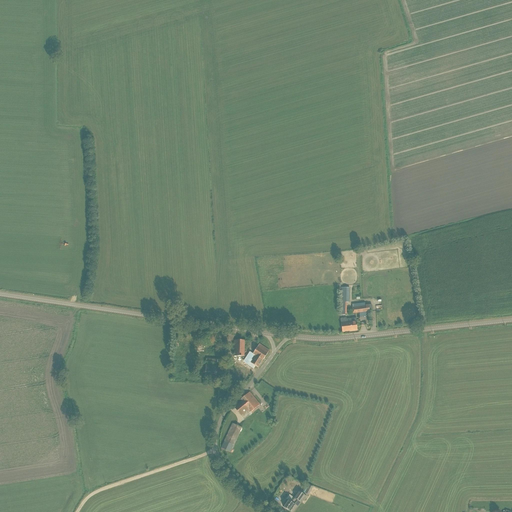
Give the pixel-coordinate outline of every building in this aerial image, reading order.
[(341,291),(341,302),(340,314),(342,314),(345,314),(345,302),(350,302),(350,288),(343,288),(343,291),(341,291)] [(346,318),(340,318),(341,323),(342,332),(343,332),(357,330),(356,318),(346,319),(346,318)] [(234,356),(244,356),(244,340),(234,340),(234,356)] [(269,351),(259,344),(253,354),(248,362),(249,362),(258,368),(269,351)] [(206,364),(205,380),(225,381),(226,365),(206,364)] [(234,408),(237,412),(241,415),(248,409),(251,411),(257,406),(257,405),(258,404),(257,403),(258,403),(250,392),(247,394),(241,399),(242,401),(234,408)] [(221,448),(230,452),(242,428),(232,423),(221,448)] [(287,500),(286,503),(283,507),(287,510),(289,511),(297,500),(300,502),(304,495),(299,491),(294,498),(290,502),(287,500)]
